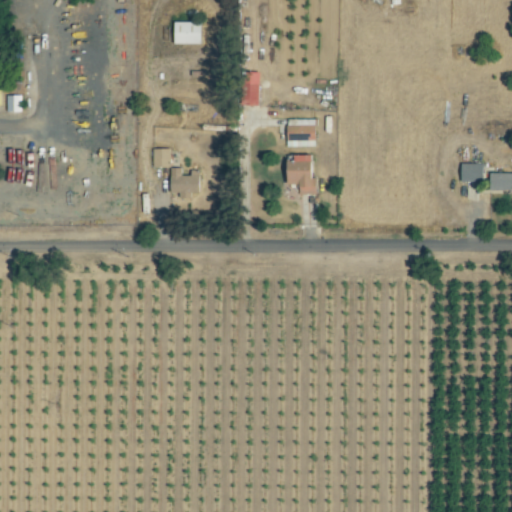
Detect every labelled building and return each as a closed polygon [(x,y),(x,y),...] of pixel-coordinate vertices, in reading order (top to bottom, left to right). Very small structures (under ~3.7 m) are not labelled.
[(176,43),(203,43),(203,22),(176,22),(176,43)] [(22,95),(7,95),(8,112),(22,112),(22,95)] [(317,142),(318,119),(289,118),(288,141),(317,142)] [(171,167),(171,148),(154,148),(153,167),(171,167)] [(315,194),(317,155),(297,154),(297,161),(290,161),(289,183),(301,184),(301,193),(315,194)] [(461,181),(484,182),(484,164),(462,163),(461,181)] [(178,198),(201,197),(200,172),(183,172),(182,167),(170,168),(171,193),(178,193),(178,198)] [(491,189),(511,189),(511,172),(491,172),(491,189)]
